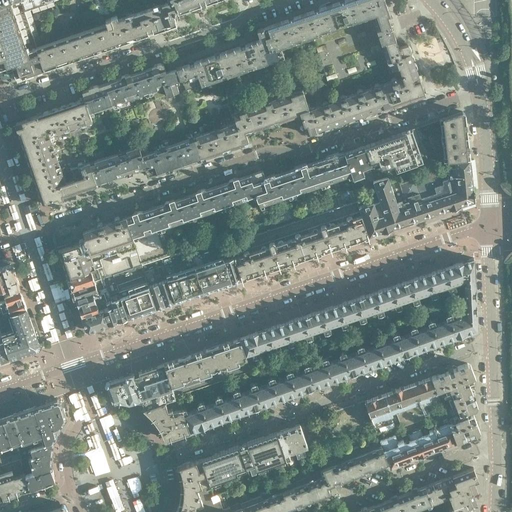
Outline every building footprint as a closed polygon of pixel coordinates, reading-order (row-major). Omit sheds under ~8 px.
[(137,37),(129,15),(118,19),(116,15),(105,19),(107,26),(37,49),(24,10),(54,0),(53,0),(0,0),(0,70),(11,67),(13,73),(14,75),(15,79),(18,78),(20,77),(119,43),(118,40),(123,39),(124,42),(137,37)] [(189,9),(186,0),(167,0),(168,2),(161,4),(165,14),(166,14),(167,17),(176,14),(175,11),(181,8),(182,11),(189,9)] [(186,0),(189,9),(196,7),(195,4),(200,2),(200,4),(202,5),(204,4),(205,2),(205,0),(206,0),(209,0),(210,2),(215,0),(186,0)] [(362,19),(355,0),(343,0),(331,4),(331,2),(329,2),(328,3),(336,28),(362,19)] [(389,13),(385,1),(384,0),(355,0),(362,19),(374,15),(375,18),(389,13)] [(336,28),(328,3),(319,6),(317,9),(302,14),(310,37),(312,36),(336,28)] [(177,17),(177,16),(176,14),(167,17),(166,14),(165,14),(161,4),(158,6),(163,21),(166,20),(168,27),(173,25),(174,24),(175,23),(176,22),(176,21),(177,20),(177,19),(177,18),(177,17)] [(164,24),(163,21),(158,6),(129,15),(137,37),(149,33),(148,30),(152,29),(153,32),(168,27),(167,24),(166,24),(166,23),(164,24)] [(395,39),(389,20),(391,19),(389,13),(375,18),(378,28),(376,29),(381,44),(383,43),(395,39)] [(310,37),(302,14),(277,22),(285,45),(296,41),(297,44),(304,41),(303,39),(310,37)] [(381,44),(376,29),(378,28),(375,18),(374,15),(362,19),(336,28),(312,36),(322,64),(381,44)] [(285,45),(277,22),(267,26),(267,25),(266,25),(264,26),(265,27),(256,30),(259,38),(258,40),(255,41),(263,63),(284,56),(280,47),(285,45)] [(331,94),(394,73),(396,78),(391,79),(391,81),(379,85),(379,83),(374,85),(374,87),(368,89),(375,110),(380,109),(380,110),(382,109),(383,108),(385,107),(387,108),(391,106),(391,105),(394,104),(395,105),(399,104),(400,102),(402,101),(404,102),(406,101),(405,100),(410,99),(399,66),(414,61),(413,60),(414,59),(413,55),(411,54),(410,52),(411,50),(410,46),(408,45),(408,44),(398,47),(395,39),(383,43),(381,44),(322,64),(331,94)] [(263,63),(255,41),(245,44),(244,43),(239,45),(239,46),(229,50),(237,72),(263,63)] [(237,72),(229,50),(220,53),(219,52),(213,54),(213,55),(204,58),(211,81),(237,72)] [(178,91),(176,83),(179,82),(178,80),(179,79),(181,78),(182,79),(185,90),(211,81),(204,58),(194,62),(193,61),(188,63),(188,64),(175,68),(166,72),(163,64),(162,64),(160,63),(153,65),(152,67),(130,75),(128,74),(121,76),(120,75),(118,76),(119,78),(98,85),(96,84),(89,87),(89,89),(82,91),(84,98),(89,113),(90,113),(90,112),(164,87),(167,95),(178,91)] [(425,94),(419,78),(416,69),(417,67),(416,63),(414,62),(414,61),(399,66),(410,99),(414,97),(414,98),(416,98),(417,96),(425,94)] [(173,167),(249,142),(252,140),(251,137),(250,136),(248,131),(293,116),(294,117),(296,116),(297,117),(301,116),(304,127),(304,128),(305,131),(306,132),(307,134),(328,126),(329,127),(331,127),(332,125),(334,124),(335,125),(337,125),(337,123),(340,122),(333,101),(328,102),(328,101),(322,103),(323,104),(314,107),(313,106),(310,107),(309,106),(308,106),(301,86),(292,89),(293,92),(230,113),(233,123),(193,137),(148,152),(144,140),(142,139),(132,142),(131,144),(132,148),(89,162),(86,153),(83,154),(77,137),(78,134),(95,128),(90,113),(89,113),(84,98),(83,99),(81,98),(77,99),(77,101),(74,102),(73,101),(69,102),(68,104),(66,105),(64,104),(60,105),(60,107),(57,108),(56,107),(52,108),(51,110),(49,111),(47,110),(43,111),(43,113),(15,122),(43,202),(54,198),(55,199),(57,198),(59,199),(60,198),(71,195),(72,193),(71,192),(80,189),(82,190),(86,188),(87,187),(89,186),(90,187),(92,186),(92,185),(97,183),(97,184),(97,185),(100,185),(101,182),(144,167),(147,176),(152,174),(153,177),(164,173),(163,171),(164,170),(167,172),(171,170),(173,167)] [(375,110),(368,89),(362,91),(362,89),(356,91),(357,93),(345,97),(345,95),(339,97),(340,98),(333,101),(340,122),(346,120),(346,122),(348,121),(349,119),(351,119),(352,119),(354,119),(354,118),(363,115),(363,116),(365,115),(366,114),(368,113),(369,114),(372,113),(371,112),(375,110)] [(467,134),(465,113),(462,111),(439,119),(440,119),(442,137),(467,134)] [(425,154),(416,128),(416,127),(364,146),(370,162),(377,160),(380,168),(373,170),(376,180),(387,176),(391,175),(388,165),(393,163),(396,170),(426,160),(427,159),(425,154)] [(470,158),(468,143),(467,134),(442,137),(444,161),(454,160),(470,158)] [(374,180),(368,165),(371,164),(370,162),(364,146),(344,152),(344,153),(352,175),(352,177),(354,176),(358,186),(373,181),(374,180)] [(352,175),(344,153),(337,155),(335,154),(328,156),(327,158),(318,162),(325,183),(351,174),(351,175),(352,175)] [(474,200),(473,188),(473,189),(471,175),(472,175),(471,173),(470,159),(470,158),(454,160),(455,167),(447,167),(448,174),(451,173),(451,176),(442,180),(443,183),(434,186),(436,192),(420,197),(399,204),(406,223),(450,208),(451,209),(460,206),(460,205),(474,200)] [(325,183),(318,162),(317,162),(305,166),(303,165),(297,167),(296,169),(287,172),(294,193),(325,183)] [(294,193),(287,172),(264,180),(260,171),(238,178),(235,177),(229,179),(228,182),(217,185),(224,206),(251,197),(255,207),(260,206),(259,203),(263,202),(264,204),(294,193)] [(420,197),(419,193),(419,192),(414,178),(391,186),(387,176),(376,180),(374,180),(373,181),(376,191),(383,210),(399,204),(420,197)] [(224,206),(217,185),(206,189),(204,188),(197,190),(196,192),(186,196),(193,217),(224,206)] [(320,228),(319,224),(325,222),(326,226),(346,219),(345,215),(351,213),(352,217),(361,214),(369,236),(383,231),(383,232),(392,229),(392,228),(406,223),(399,204),(383,210),(376,191),(372,193),(373,196),(373,201),(358,206),(356,201),(229,243),(234,257),(243,254),(242,249),(247,247),(249,252),(269,245),(267,241),(273,239),(275,243),(295,237),(293,232),(299,230),(300,235),(320,228)] [(193,217),(186,196),(174,200),(172,199),(168,200),(165,201),(164,203),(154,207),(161,228),(193,217)] [(170,255),(161,228),(154,207),(142,211),(140,210),(133,212),(132,214),(126,216),(133,238),(142,264),(150,261),(160,258),(169,255),(170,255)] [(335,247),(345,244),(345,246),(349,245),(349,243),(364,238),(365,240),(369,238),(368,236),(369,236),(361,214),(352,217),(351,213),(345,215),(346,219),(326,226),(325,222),(319,224),(320,228),(300,235),(299,230),(293,232),(295,237),(275,243),(273,239),(267,241),(269,245),(249,252),(247,247),(242,249),(243,254),(234,257),(241,279),(242,280),(246,279),(246,277),(261,272),(261,274),(265,273),(265,271),(275,267),(275,269),(284,267),(283,265),(293,261),(294,263),(298,262),(297,260),(312,255),(313,257),(317,255),(316,254),(326,250),(327,252),(335,249),(335,247)] [(468,215),(446,221),(449,231),(471,225),(468,215)] [(96,251),(133,238),(126,216),(120,218),(119,217),(118,216),(115,217),(114,219),(114,220),(103,224),(102,223),(101,222),(98,223),(97,224),(97,226),(83,231),(86,240),(83,241),(82,238),(79,239),(78,241),(79,242),(61,248),(61,249),(60,251),(68,277),(101,266),(96,251)] [(192,224),(199,221),(198,217),(187,221),(190,227),(193,226),(192,224)] [(142,264),(133,238),(96,251),(101,266),(102,266),(105,277),(113,274),(122,271),(132,268),(141,265),(142,264)] [(232,282),(218,243),(217,239),(207,242),(214,262),(222,285),(232,282)] [(234,257),(229,243),(228,239),(218,243),(232,282),(241,279),(234,257)] [(212,288),(205,266),(198,245),(188,248),(195,269),(203,291),(212,288)] [(171,260),(169,255),(160,258),(162,263),(171,260)] [(184,298),(175,273),(166,276),(162,263),(160,258),(150,261),(152,267),(157,281),(165,304),(184,298)] [(474,283),(473,258),(463,261),(470,283),(474,283)] [(152,267),(150,261),(142,264),(141,265),(143,270),(152,267)] [(470,283),(463,261),(452,265),(458,282),(464,280),(464,284),(470,283)] [(222,285),(214,262),(205,266),(212,288),(222,285)] [(20,288),(14,271),(13,266),(12,265),(12,266),(10,265),(10,264),(9,264),(0,267),(8,292),(20,288)] [(143,270),(141,265),(132,268),(133,273),(143,270)] [(194,295),(186,272),(183,265),(174,268),(175,273),(184,298),(194,295)] [(458,282),(452,265),(445,267),(445,268),(452,289),(455,288),(454,284),(458,282)] [(106,286),(105,283),(103,277),(105,277),(102,266),(101,266),(68,277),(75,297),(106,286)] [(8,292),(0,267),(0,289),(3,289),(5,294),(8,292)] [(138,288),(133,273),(132,268),(122,271),(124,276),(130,293),(137,314),(146,311),(138,288)] [(452,289),(445,268),(436,271),(442,288),(446,286),(447,291),(452,289)] [(203,291),(195,269),(186,272),(194,295),(203,291)] [(124,276),(122,271),(113,274),(114,279),(124,276)] [(442,288),(436,271),(427,274),(434,295),(439,294),(437,289),(442,288)] [(115,280),(114,279),(113,274),(105,277),(103,277),(105,283),(115,280)] [(434,295),(427,274),(418,277),(424,294),(428,292),(430,297),(434,295)] [(36,275),(29,278),(32,288),(39,285),(36,275)] [(424,294),(418,277),(418,276),(409,279),(416,301),(421,300),(419,295),(424,294)] [(416,301),(409,279),(400,282),(406,300),(410,298),(412,303),(416,301)] [(165,304),(157,281),(148,285),(156,307),(165,304)] [(406,300),(400,282),(391,285),(391,286),(399,307),(403,306),(402,301),(406,300)] [(127,317),(120,296),(116,283),(106,286),(118,321),(127,317)] [(470,283),(464,284),(462,284),(463,297),(458,297),(458,301),(475,300),(474,283),(470,283)] [(156,307),(148,285),(138,288),(146,311),(156,307)] [(118,321),(106,286),(75,297),(86,329),(89,331),(118,321)] [(399,307),(391,286),(382,289),(388,306),(393,304),(394,309),(399,307)] [(0,305),(2,305),(23,298),(20,288),(8,292),(5,294),(6,298),(1,300),(0,296),(0,305)] [(388,306),(382,289),(373,292),(381,313),(385,312),(384,307),(388,306)] [(381,313),(373,292),(365,295),(370,312),(375,310),(376,315),(381,313)] [(137,314),(130,293),(120,296),(127,317),(137,314)] [(370,312),(365,295),(364,295),(356,298),(363,319),(367,318),(366,313),(370,312)] [(26,307),(25,303),(23,298),(2,305),(3,308),(9,307),(11,313),(26,307)] [(44,309),(42,302),(40,303),(39,298),(32,299),(36,311),(44,309)] [(363,319),(356,298),(347,301),(353,318),(357,316),(358,321),(363,319)] [(476,317),(475,300),(458,301),(458,304),(463,304),(464,314),(464,317),(476,317)] [(353,318),(347,301),(338,304),(345,325),(350,324),(348,319),(353,318)] [(345,325),(338,304),(329,307),(335,324),(339,323),(341,327),(345,325)] [(39,343),(34,329),(26,307),(11,313),(0,316),(0,328),(10,357),(36,349),(39,343)] [(335,324),(329,307),(320,310),(327,331),(332,330),(330,326),(335,324)] [(327,331),(320,310),(311,313),(317,330),(321,329),(323,333),(327,331)] [(317,330),(311,313),(302,316),(310,337),(314,336),(313,332),(317,330)] [(465,333),(459,316),(453,318),(452,313),(449,315),(456,336),(465,333)] [(476,329),(476,317),(464,317),(464,314),(459,316),(465,333),(476,329)] [(456,336),(449,315),(445,316),(447,320),(441,322),(447,339),(456,336)] [(310,337),(302,316),(293,319),(299,336),(304,335),(305,339),(310,337)] [(299,336),(293,319),(284,322),(292,343),(296,342),(295,338),(299,336)] [(447,339),(441,322),(436,324),(434,320),(431,321),(438,342),(447,339)] [(438,342),(431,321),(427,322),(429,326),(423,328),(429,345),(438,342)] [(292,343),(284,322),(275,325),(281,342),(286,341),(287,345),(292,343)] [(281,342),(275,325),(267,328),(274,349),(278,348),(277,344),(281,342)] [(429,345),(423,328),(418,330),(416,326),(413,327),(421,348),(429,345)] [(421,348),(413,327),(410,328),(411,333),(406,335),(412,352),(421,348)] [(0,360),(10,357),(0,328),(0,360)] [(274,349),(267,328),(258,331),(263,348),(268,347),(269,351),(274,349)] [(263,348),(258,331),(249,334),(256,356),(259,355),(258,350),(263,348)] [(412,352),(406,335),(400,336),(399,332),(395,333),(403,355),(412,352)] [(403,355),(395,333),(392,335),(394,339),(388,341),(394,358),(403,355)] [(256,356),(249,334),(240,337),(245,354),(251,352),(253,357),(256,356)] [(251,370),(245,354),(240,337),(164,362),(175,396),(251,370)] [(394,358),(388,341),(383,343),(381,338),(378,340),(385,361),(394,358)] [(385,361),(378,340),(374,341),(376,345),(370,347),(376,364),(385,361)] [(376,364),(370,347),(365,349),(363,345),(360,346),(367,367),(376,364)] [(367,367),(360,346),(357,347),(358,351),(353,353),(359,370),(368,367),(367,367)] [(359,370),(353,353),(347,355),(346,351),(342,352),(350,374),(359,370)] [(350,374),(342,352),(339,353),(340,358),(335,360),(341,377),(350,374)] [(341,377),(335,360),(329,362),(328,357),(324,359),(332,380),(341,377)] [(332,380),(324,359),(321,360),(323,364),(317,366),(323,383),(332,380)] [(175,396),(164,362),(132,373),(143,406),(175,396)] [(471,383),(469,379),(475,377),(475,376),(470,364),(467,363),(452,368),(451,368),(450,368),(449,368),(448,369),(448,370),(431,376),(438,395),(469,384),(471,383)] [(323,383),(317,366),(312,368),(310,364),(307,365),(314,386),(323,383)] [(314,386),(307,365),(303,366),(305,370),(299,372),(305,389),(314,386)] [(305,389),(299,372),(294,374),(292,370),(289,371),(297,392),(305,389)] [(297,392),(289,371),(286,372),(287,377),(282,379),(288,395),(297,392)] [(143,406),(132,373),(109,381),(109,380),(108,379),(105,380),(104,382),(105,385),(106,385),(107,385),(113,399),(117,399),(122,399),(128,401),(134,403),(139,405),(141,407),(143,406)] [(288,395),(282,379),(276,381),(275,376),(271,377),(279,399),(288,395)] [(440,401),(438,395),(431,376),(402,387),(402,386),(393,389),(393,390),(379,395),(365,400),(364,400),(372,422),(384,417),(384,418),(392,415),(391,412),(395,411),(401,426),(424,417),(419,403),(423,401),(424,404),(432,401),(433,404),(440,401)] [(279,399),(271,377),(268,379),(269,383),(264,385),(270,402),(279,399)] [(270,402),(264,385),(258,387),(257,383),(254,384),(261,405),(270,402)] [(261,405),(254,384),(250,385),(252,389),(246,391),(252,408),(261,405)] [(477,405),(476,401),(474,397),(475,396),(475,395),(474,395),(474,394),(473,393),(471,389),(469,384),(438,395),(440,401),(441,401),(447,419),(467,411),(472,410),(475,408),(477,405)] [(103,399),(99,385),(90,387),(93,401),(103,399)] [(252,408),(246,391),(241,393),(239,389),(236,390),(243,411),(252,408)] [(243,411),(236,390),(232,391),(234,396),(228,397),(234,414),(243,411)] [(234,414),(228,397),(223,399),(221,395),(218,396),(226,418),(234,414)] [(190,430),(182,409),(178,396),(175,397),(175,396),(143,406),(141,407),(143,408),(150,415),(154,420),(158,425),(161,430),(163,436),(168,438),(190,431),(190,430)] [(226,418),(218,396),(215,398),(216,402),(211,404),(217,421),(226,418)] [(59,427),(66,417),(64,410),(61,400),(57,399),(34,406),(46,442),(54,439),(56,433),(55,428),(59,427)] [(217,421),(211,404),(205,406),(204,401),(200,403),(208,424),(217,421)] [(208,424),(200,403),(197,404),(198,408),(193,410),(199,427),(208,424)] [(46,442),(34,406),(23,410),(33,439),(23,442),(25,449),(46,442)] [(199,427),(193,410),(187,412),(186,408),(182,409),(190,430),(199,427)] [(33,439),(23,410),(13,414),(23,442),(33,439)] [(479,430),(473,414),(472,410),(467,411),(447,419),(449,423),(456,442),(462,439),(466,438),(467,438),(468,438),(469,438),(470,437),(470,436),(478,433),(479,430)] [(25,449),(23,442),(13,414),(0,417),(0,454),(3,453),(7,465),(23,460),(20,451),(25,449)] [(440,447),(456,442),(449,423),(437,428),(436,427),(429,430),(430,433),(423,435),(420,429),(408,434),(410,440),(404,442),(403,440),(397,442),(395,435),(380,440),(380,442),(388,463),(390,467),(405,461),(405,460),(418,455),(418,456),(427,453),(427,452),(440,447)] [(306,444),(303,434),(299,424),(291,426),(301,454),(305,453),(303,446),(306,444)] [(301,454),(291,426),(284,429),(291,450),(295,449),(297,455),(301,454)] [(291,450),(284,429),(276,432),(286,459),(290,458),(288,451),(291,450)] [(110,434),(121,466),(131,463),(120,430),(110,434)] [(286,459),(276,432),(246,442),(247,442),(246,443),(246,442),(255,469),(273,462),(274,466),(287,461),(286,459)] [(51,458),(52,449),(54,439),(46,442),(25,449),(20,451),(23,460),(28,475),(52,467),(51,458)] [(255,469),(246,442),(238,445),(246,466),(249,465),(252,471),(256,470),(255,469)] [(388,463),(380,442),(350,453),(358,474),(365,472),(365,474),(371,472),(370,470),(388,463)] [(246,466),(238,445),(238,446),(238,445),(201,458),(201,459),(205,471),(209,482),(210,486),(226,480),(225,477),(237,473),(236,469),(246,466)] [(0,498),(13,494),(52,480),(52,479),(53,477),(54,477),(52,467),(28,475),(23,460),(7,465),(3,453),(0,454),(0,498)] [(340,481),(358,474),(350,453),(329,461),(330,465),(320,469),(321,472),(311,476),(319,497),(330,493),(328,486),(334,483),(335,485),(340,483),(340,481)] [(205,471),(201,459),(176,467),(177,470),(178,472),(178,474),(179,476),(180,480),(205,471)] [(475,486),(474,483),(478,481),(473,467),(425,485),(431,503),(432,503),(440,499),(448,496),(449,499),(458,496),(457,493),(475,486)] [(209,482),(205,471),(180,480),(180,483),(180,486),(180,489),(180,491),(180,493),(209,482)] [(142,487),(142,474),(129,474),(129,487),(142,487)] [(319,497),(311,476),(271,491),(278,511),(279,511),(296,506),(297,507),(302,505),(302,503),(319,497)] [(221,503),(219,499),(220,498),(218,492),(213,494),(210,486),(209,482),(180,493),(180,494),(180,497),(179,501),(179,502),(178,504),(178,506),(177,508),(176,511),(175,511),(196,511),(217,505),(221,503)] [(431,503),(425,485),(417,489),(416,487),(411,489),(411,491),(404,493),(411,511),(414,511),(433,505),(432,503),(431,503)] [(475,498),(473,495),(478,493),(475,486),(457,493),(458,496),(449,499),(448,496),(440,499),(444,510),(475,498)] [(278,511),(271,491),(230,507),(231,511),(278,511)] [(411,511),(404,493),(397,496),(396,494),(390,496),(391,498),(384,501),(387,511),(411,511)] [(474,511),(473,506),(477,505),(475,498),(444,510),(444,511),(474,511)] [(387,511),(384,501),(366,508),(366,506),(360,508),(361,510),(355,511),(387,511)] [(231,511),(230,507),(223,509),(221,503),(217,505),(220,511),(231,511)]
